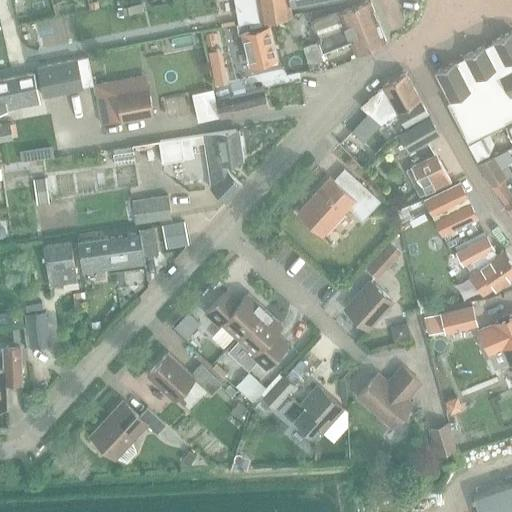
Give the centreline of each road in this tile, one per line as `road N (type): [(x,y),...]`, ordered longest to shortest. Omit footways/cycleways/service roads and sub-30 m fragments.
road 1 (residential): [(221,228),(22,445),(0,453)]
road 2 (residential): [(511,229),(405,46)]
road 3 (residential): [(369,361),(221,228)]
road 4 (residential): [(332,111),(221,228)]
